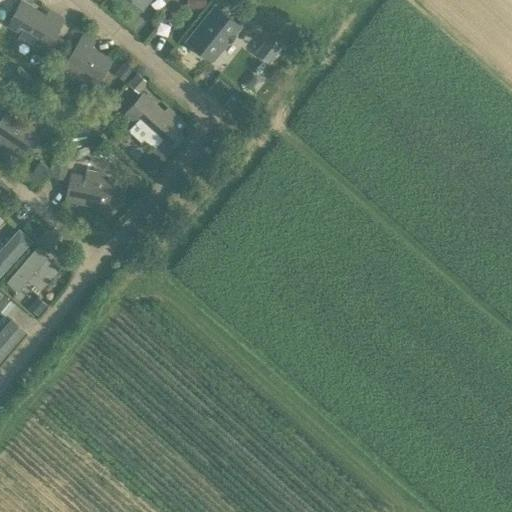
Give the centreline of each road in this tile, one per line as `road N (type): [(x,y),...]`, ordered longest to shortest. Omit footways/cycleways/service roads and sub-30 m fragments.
road 1 (residential): [(100,261),(195,140),(200,119),(188,96),(74,0)]
road 2 (residential): [(0,390),(100,261)]
road 3 (residential): [(100,261),(0,176)]
